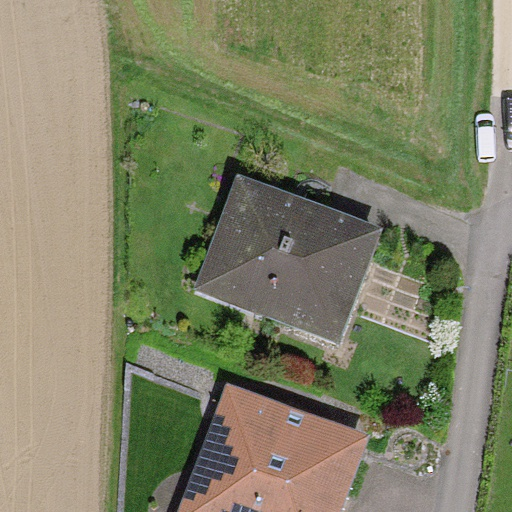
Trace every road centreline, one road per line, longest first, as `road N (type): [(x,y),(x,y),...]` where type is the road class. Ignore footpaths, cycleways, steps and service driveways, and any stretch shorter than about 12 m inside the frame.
road 1 (track): [(492,257),(500,0)]
road 2 (residential): [(492,257),(464,511)]
